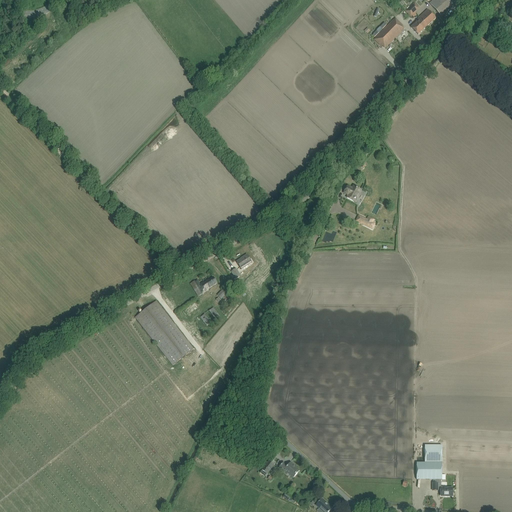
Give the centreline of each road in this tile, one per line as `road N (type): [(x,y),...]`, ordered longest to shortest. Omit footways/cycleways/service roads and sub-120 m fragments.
road 1 (unclassified): [(350,505),(266,420),(283,308),(310,244),(273,220)]
road 2 (unclassified): [(0,403),(35,355),(273,220)]
road 3 (unclassified): [(273,220),(315,189),(484,0)]
road 4 (track): [(0,89),(177,274)]
